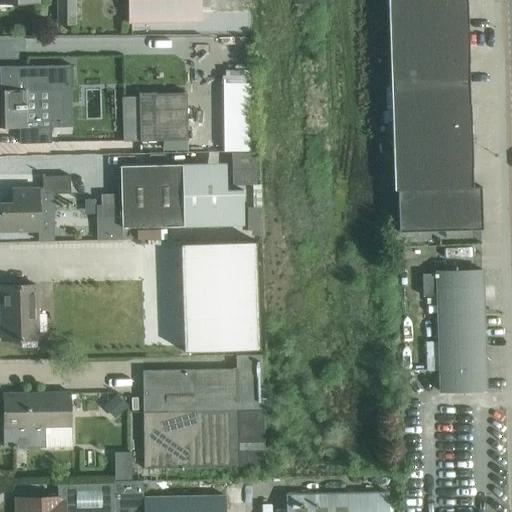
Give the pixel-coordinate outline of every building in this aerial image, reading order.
[(74,0),(56,0),(56,27),(74,27),(74,0)] [(128,0),(129,22),(189,20),(188,0),(128,0)] [(466,0),(387,0),(389,37),(468,34),(466,0)] [(468,34),(389,37),(391,92),(470,89),(468,34)] [(52,120),(64,119),(71,91),(71,65),(0,66),(0,127),(19,128),(19,144),(51,143),(51,126),(40,126),(39,90),(51,90),(52,120)] [(470,89),(391,92),(392,140),(471,138),(470,89)] [(140,141),(188,140),(187,92),(139,93),(140,141)] [(471,138),(392,140),(394,189),(473,187),(471,138)] [(232,185),(256,184),(255,152),(231,153),(232,185)] [(182,164),(121,165),(121,194),(122,227),(183,226),(243,224),(243,189),(227,190),(226,175),(183,176),(182,164)] [(43,194),(70,194),(70,176),(42,176),(43,194)] [(473,187),(394,189),(395,230),(481,229),(481,186),(473,187)] [(0,231),(45,230),(45,215),(39,215),(38,188),(12,189),(13,203),(0,203),(0,231)] [(101,204),(96,204),(97,240),(122,239),(122,227),(121,194),(101,194),(101,204)] [(76,239),(75,227),(48,228),(49,240),(76,239)] [(256,241),(180,244),(183,352),(260,349),(256,241)] [(179,323),(179,259),(137,259),(138,324),(179,323)] [(437,296),(440,391),(466,391),(486,390),(482,270),(462,271),(436,271),(437,273),(422,274),(423,296),(437,296)] [(36,284),(21,285),(1,286),(2,340),(38,339),(36,284)] [(236,356),(237,368),(142,371),(143,411),(144,468),(263,466),(262,410),(261,355),(236,356)] [(24,392),(4,393),(5,448),(25,447),(69,446),(69,427),(68,391),(24,392)] [(102,407),(114,419),(128,406),(116,393),(102,407)] [(113,451),(114,479),(131,478),(131,450),(113,451)] [(42,494),(42,498),(22,499),(22,511),(114,511),(115,511),(114,493),(143,492),(143,484),(114,485),(114,482),(58,484),(57,498),(53,498),(53,494),(42,494)] [(143,492),(114,493),(115,511),(114,511),(144,511),(144,508),(144,497),(143,497),(143,492)] [(388,511),(388,492),(286,494),(286,511),(388,511)] [(144,497),(144,508),(144,511),(226,511),(226,496),(144,497)]
